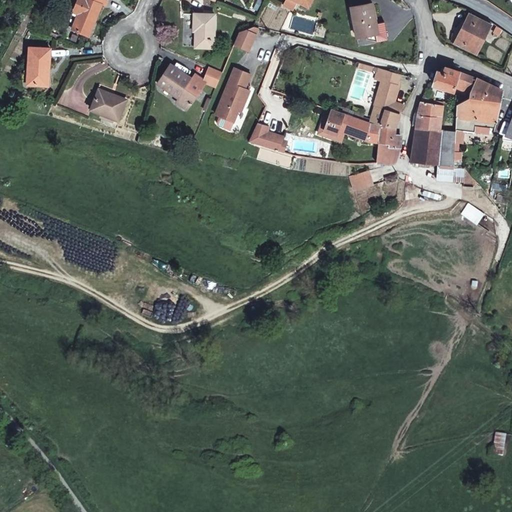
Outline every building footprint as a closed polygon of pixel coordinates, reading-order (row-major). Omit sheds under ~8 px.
[(81,16),(80,20),(77,19),(73,31),(88,37),(101,6),(105,8),(107,0),(77,0),(73,12),(79,15),(81,16)] [(373,22),(372,16),(374,16),(372,4),(351,8),(356,37),(363,36),(364,40),(376,40),(387,39),(384,21),(373,22)] [(28,12),(34,16),(36,10),(31,7),(28,12)] [(22,24),(28,26),(34,16),(28,12),(22,24)] [(213,45),(214,13),(193,12),(193,28),(196,28),(196,45),(213,45)] [(498,26),(477,16),(463,47),(484,57),(498,26)] [(240,29),(239,30),(251,36),(249,42),(237,36),(235,41),(249,46),(256,25),(254,24),(245,31),(240,29)] [(239,30),(237,36),(249,42),(251,36),(239,30)] [(29,51),(29,69),(32,69),(33,88),(51,87),(50,51),(29,51)] [(359,61),(357,66),(376,72),(377,67),(359,61)] [(190,79),(168,65),(158,79),(179,94),(176,100),(187,107),(205,79),(195,72),(190,79)] [(209,65),(206,73),(218,79),(222,70),(209,65)] [(251,73),(235,66),(215,112),(233,120),(239,105),(242,107),(250,89),(245,87),(251,73)] [(383,80),(375,104),(399,112),(400,112),(403,105),(398,103),(397,104),(393,103),(399,84),(397,83),(400,73),(377,67),(376,72),(374,77),(383,80)] [(454,90),(455,86),(470,90),(476,78),(460,73),(460,72),(446,67),(446,69),(444,72),(441,71),(437,71),(434,84),(454,90)] [(501,89),(476,78),(470,90),(499,96),(501,89)] [(102,87),(116,93),(117,91),(103,85),(102,87)] [(102,87),(94,105),(121,117),(130,96),(117,91),(116,93),(102,87)] [(426,89),(423,96),(431,98),(433,90),(426,89)] [(471,112),(476,112),(481,113),(479,125),(491,127),(493,128),(499,96),(470,90),(469,98),(467,111),(471,112)] [(206,109),(211,98),(207,96),(202,107),(206,109)] [(439,166),(456,167),(457,131),(439,129),(443,104),(439,103),(422,100),(420,106),(416,130),(412,160),(417,161),(440,164),(439,166)] [(396,125),(399,112),(375,104),(369,123),(377,124),(396,125)] [(323,133),(324,130),(331,110),(327,108),(320,132),(323,133)] [(331,110),(324,130),(337,134),(338,129),(345,131),(369,140),(377,141),(377,124),(369,123),(331,110)] [(257,123),(248,141),(261,145),(265,132),(267,126),(257,123)] [(377,124),(377,141),(399,145),(401,134),(395,133),(396,125),(377,124)] [(337,134),(324,130),(323,133),(342,139),(345,131),(338,129),(337,134)] [(286,137),(265,132),(261,145),(283,151),(286,137)] [(393,160),(399,145),(377,141),(375,162),(388,164),(393,160)] [(439,166),(439,168),(439,177),(466,180),(466,170),(464,167),(456,167),(439,166)]
